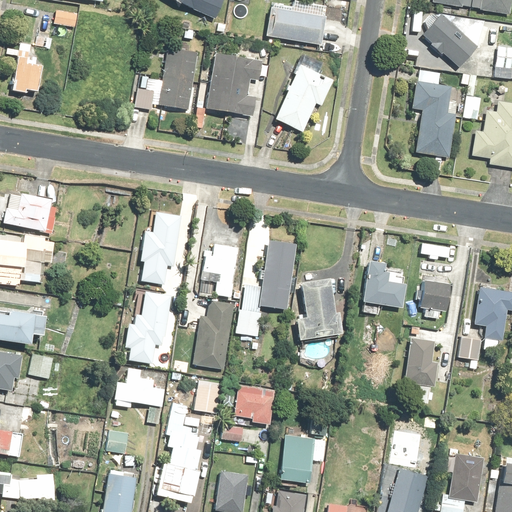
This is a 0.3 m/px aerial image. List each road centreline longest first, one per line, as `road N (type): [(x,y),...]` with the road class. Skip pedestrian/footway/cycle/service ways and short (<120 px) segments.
road 1 (residential): [(346,191),(0,136)]
road 2 (residential): [(378,0),(346,191)]
road 3 (residential): [(511,217),(346,191)]
